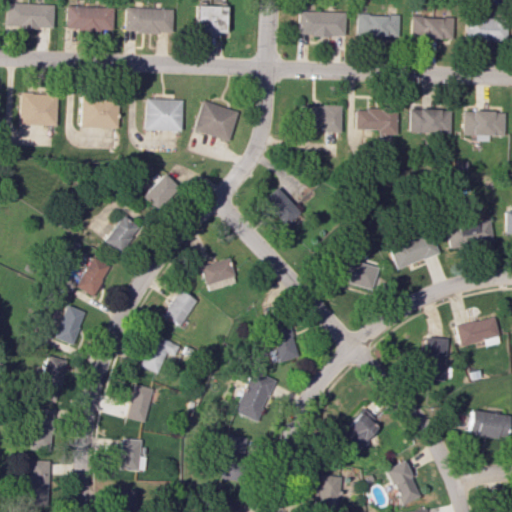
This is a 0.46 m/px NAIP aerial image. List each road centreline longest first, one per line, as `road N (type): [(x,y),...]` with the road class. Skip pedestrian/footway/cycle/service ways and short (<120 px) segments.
road 1 (residential): [(265,0),(257,143),(161,250),(116,322),(87,405),(77,511)]
road 2 (residential): [(511,76),(0,58)]
road 3 (residential): [(212,198),(401,401),(433,444),(459,511)]
road 4 (residential): [(511,275),(420,298),(319,378),(288,431),(276,511)]
